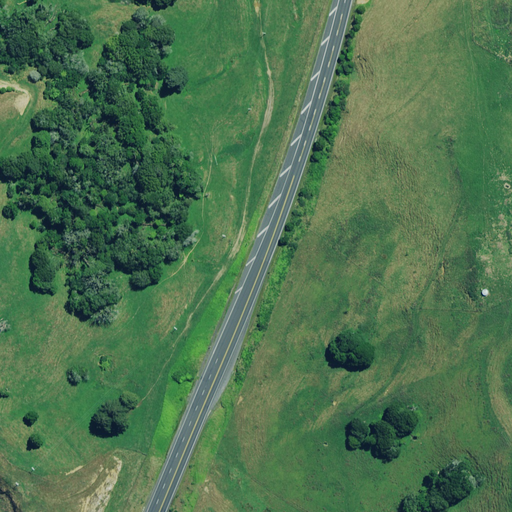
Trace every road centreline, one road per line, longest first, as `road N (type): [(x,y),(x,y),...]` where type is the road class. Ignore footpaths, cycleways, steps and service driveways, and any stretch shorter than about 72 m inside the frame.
road 1 (track): [(258,0),(278,99),(246,241),(241,260),(166,363),(155,386),(152,431)]
road 2 (trunk): [(223,359),(293,177),(346,0)]
road 3 (trunk): [(223,359),(159,511)]
road 4 (track): [(251,220),(198,129),(176,110)]
